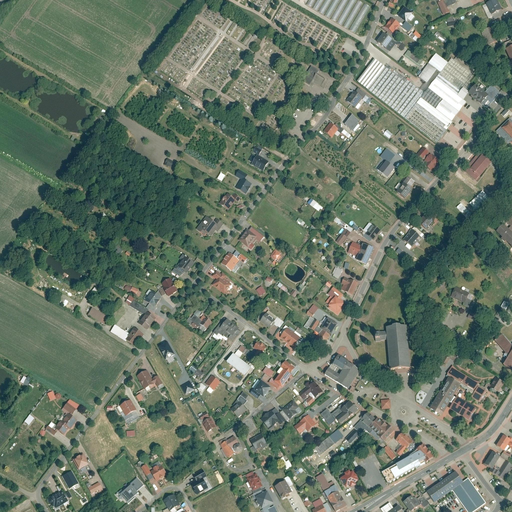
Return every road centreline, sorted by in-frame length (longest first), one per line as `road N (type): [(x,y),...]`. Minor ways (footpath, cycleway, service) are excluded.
road 1 (residential): [(191,282),(330,108),(383,0)]
road 2 (residential): [(511,87),(389,237),(341,334)]
road 3 (residential): [(34,496),(191,282)]
road 4 (residential): [(306,369),(191,282)]
